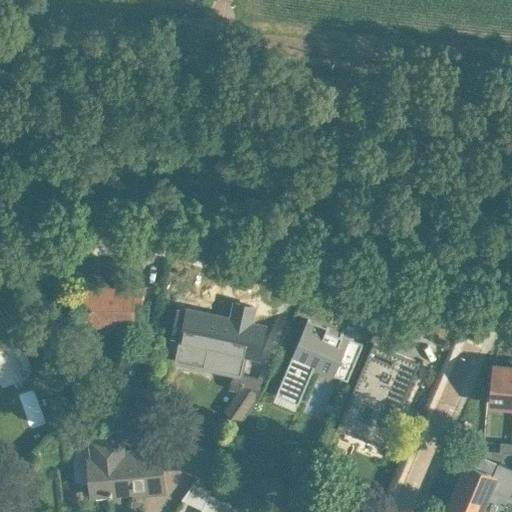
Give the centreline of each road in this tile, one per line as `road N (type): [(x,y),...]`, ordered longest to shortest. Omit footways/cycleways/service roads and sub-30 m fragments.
road 1 (tertiary): [(511,137),(0,74)]
road 2 (residential): [(487,303),(159,229),(71,230),(0,248)]
road 3 (residential): [(400,511),(487,303)]
